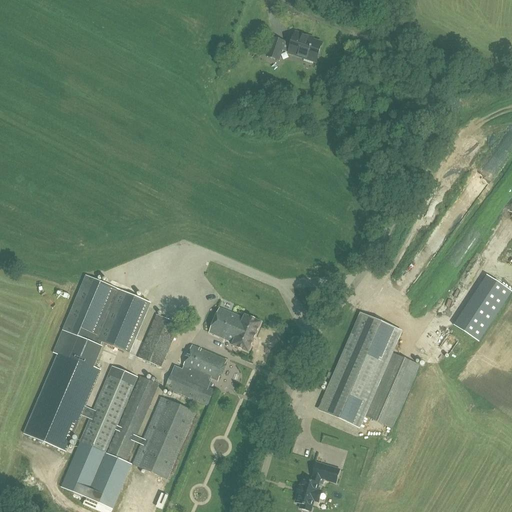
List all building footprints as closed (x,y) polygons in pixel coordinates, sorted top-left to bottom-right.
[(316,64),(317,62),(323,44),(313,40),(312,42),(306,40),(307,36),(296,33),(291,46),(285,44),(286,42),(272,38),(266,57),(279,62),(283,52),(288,53),(287,55),(316,64)] [(94,344),(117,289),(85,276),(63,331),(94,344)] [(119,291),(98,342),(129,355),(151,304),(119,291)] [(255,338),(256,337),(262,322),(245,315),(244,318),(220,308),(210,332),(224,338),(229,326),(255,338)] [(402,331),(362,314),(320,410),(360,427),(365,416),(392,353),(402,331)] [(162,368),(179,325),(156,316),(139,358),(162,368)] [(229,326),(224,338),(233,342),(232,345),(249,352),(255,338),(229,326)] [(192,345),(183,367),(182,369),(175,366),(172,374),(208,390),(211,382),(210,382),(211,379),(218,381),(222,371),(227,361),(192,345)] [(59,352),(23,434),(67,453),(102,371),(59,352)] [(419,365),(392,353),(365,416),(392,428),(419,365)] [(138,378),(114,367),(81,443),(106,454),(138,378)] [(172,374),(166,388),(208,406),(213,392),(208,390),(172,374)] [(126,462),(159,385),(141,378),(108,455),(126,462)] [(167,480),(196,413),(161,397),(132,465),(167,480)] [(106,454),(81,443),(62,488),(106,507),(113,509),(132,465),(126,462),(108,455),(106,454)] [(323,486),(325,480),(331,482),(334,469),(316,463),(312,476),(313,476),(312,481),(303,479),(301,487),(298,487),(296,494),(298,495),(296,503),(302,504),(300,509),(311,511),(319,484),(323,486)]
